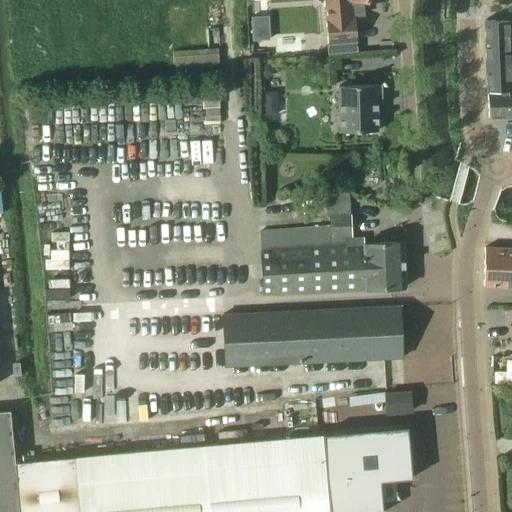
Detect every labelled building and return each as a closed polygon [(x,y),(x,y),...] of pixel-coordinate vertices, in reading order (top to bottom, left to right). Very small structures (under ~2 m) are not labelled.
[(357,43),(354,2),(375,0),(323,0),(328,46),(357,43)] [(486,53),(488,91),(510,91),(510,73),(509,60),(509,54),(509,21),(484,20),(485,24),(486,53)] [(268,24),(252,25),(253,41),(269,40),(268,24)] [(290,36),(275,37),(276,54),(291,53),(290,36)] [(219,49),(173,51),(173,71),(220,69),(219,49)] [(258,72),(257,75),(261,79),(265,79),(269,80),(273,76),(273,73),(274,69),(269,65),(266,65),(262,65),(258,68),(258,72)] [(489,117),(511,117),(511,72),(510,73),(510,91),(488,91),(487,91),(489,117)] [(382,101),(382,85),(339,86),(341,132),(378,131),(377,101),(382,101)] [(350,193),(326,194),(327,218),(330,217),(330,227),(331,238),(347,237),(347,244),(353,244),(353,237),(352,213),(350,213),(350,193)] [(331,246),(262,249),(264,294),(365,289),(405,287),(403,242),(402,242),(364,244),(353,244),(347,244),(347,245),(331,246)] [(511,248),(485,247),(484,286),(511,286),(511,248)] [(402,358),(400,305),(223,314),(226,366),(402,358)] [(386,416),(413,413),(411,390),(384,393),(386,416)] [(10,411),(0,411),(0,511),(383,511),(383,503),(381,482),(396,480),(413,479),(408,427),(322,435),(16,463),(10,411)]
